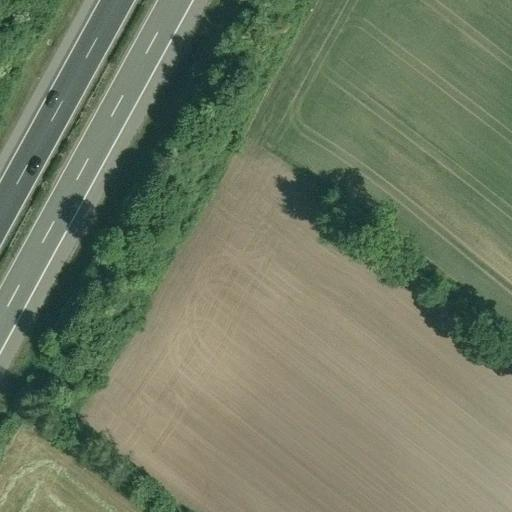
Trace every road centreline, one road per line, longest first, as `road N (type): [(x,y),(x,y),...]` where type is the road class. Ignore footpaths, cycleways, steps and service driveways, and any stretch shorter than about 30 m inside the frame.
road 1 (motorway): [(0,345),(184,0)]
road 2 (motorway): [(107,0),(0,201)]
